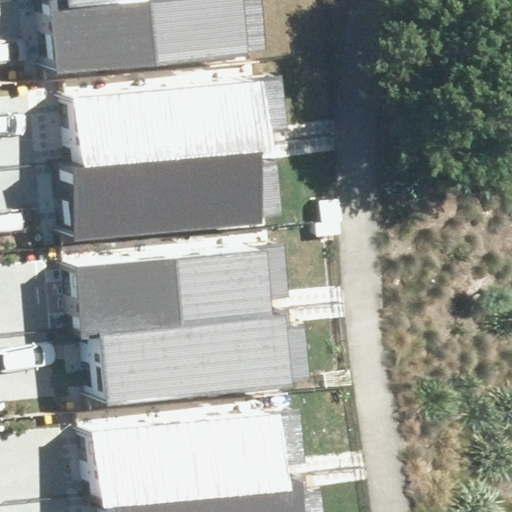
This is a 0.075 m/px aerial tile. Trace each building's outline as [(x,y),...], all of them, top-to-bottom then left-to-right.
[(47,10),(53,73),(256,53),(250,0),(146,0),(75,7),(47,10)] [(87,101),(94,166),(269,149),(274,148),(267,83),(87,101)] [(66,169),(72,233),(275,212),(269,149),(94,166),(66,169)] [(268,256),(65,276),(72,339),(100,337),(275,319),(268,256)] [(275,319),(100,337),(106,402),(306,384),(300,317),(275,319)] [(285,416),(82,437),(88,500),(116,498),(291,480),(285,416)] [(291,480),(116,498),(117,511),(299,511),(296,480),(291,480)]
